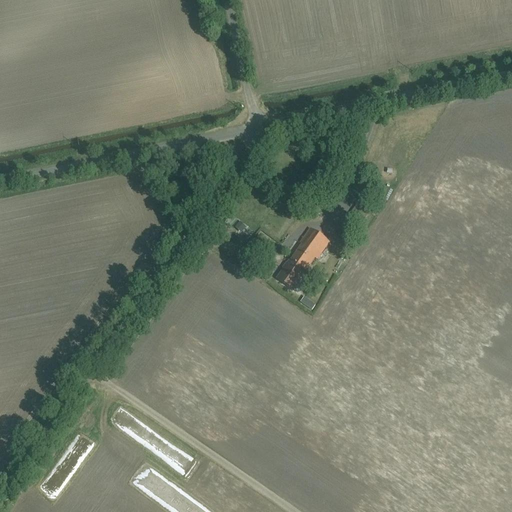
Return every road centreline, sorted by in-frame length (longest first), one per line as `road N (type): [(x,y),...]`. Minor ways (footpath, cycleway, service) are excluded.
road 1 (unclassified): [(254,128),(0,489)]
road 2 (unclassified): [(254,128),(511,75)]
road 3 (unclassified): [(0,181),(254,128)]
road 4 (unclassified): [(227,0),(254,128)]
